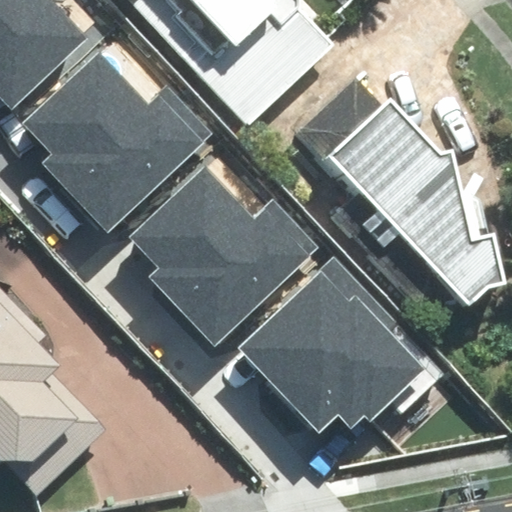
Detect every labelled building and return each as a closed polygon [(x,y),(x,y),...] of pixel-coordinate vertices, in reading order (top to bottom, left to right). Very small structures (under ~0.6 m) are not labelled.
[(0,0),(0,93),(11,106),(85,37),(50,0),(0,0)] [(136,0),(250,119),(329,44),(323,38),(331,30),(303,0),(136,0)] [(45,163),(108,230),(210,134),(167,88),(149,104),(100,52),(25,123),(55,154),(45,163)] [(492,285),(505,282),(494,236),(472,241),(452,151),(441,154),(390,99),(330,156),(470,305),(492,285)] [(152,276),(215,342),(316,247),(273,203),(254,221),(204,168),(132,237),(161,268),(152,276)] [(333,256),(237,347),(318,433),(339,414),(351,426),(365,414),(371,421),(391,402),(402,413),(444,374),(333,256)] [(0,458),(37,495),(105,428),(51,374),(61,365),(38,343),(46,336),(0,290),(0,458)]
